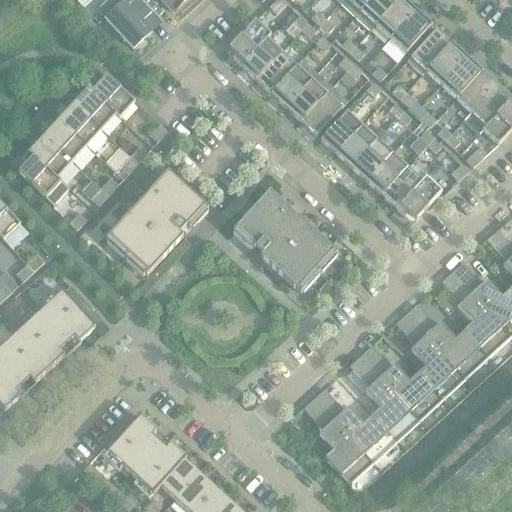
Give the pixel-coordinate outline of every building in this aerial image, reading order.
[(110,0),(97,12),(133,50),(151,33),(147,28),(156,20),(139,1),(139,0),(110,0)] [(159,0),(172,14),(187,0),(159,0)] [(287,7),(280,0),(278,0),(269,9),(276,16),(287,7)] [(328,0),(337,8),(344,0),(328,0)] [(344,0),(337,8),(352,22),(372,0),(344,0)] [(367,36),(375,27),(400,0),(372,0),(352,22),(367,36)] [(400,0),(375,27),(390,41),(416,13),(402,0),(400,0)] [(432,27),(416,13),(390,41),(406,56),(432,27)] [(325,21),(317,14),(311,21),(319,28),(325,21)] [(292,26),(301,33),(307,26),(299,18),(292,26)] [(319,28),(326,35),(327,36),(334,29),(325,21),(319,28)] [(267,41),(270,37),(254,22),(228,51),(236,58),(232,61),(240,69),(266,40),(267,41)] [(316,33),(307,26),(301,33),(309,41),(316,33)] [(452,45),(436,31),(406,63),(422,78),(426,74),(452,45)] [(240,69),(255,83),(281,54),(267,41),(266,40),(240,69)] [(330,47),(322,40),(316,47),(324,54),(330,47)] [(356,49),(347,41),(340,48),(349,56),(356,49)] [(426,74),(441,88),(467,59),(452,45),(426,74)] [(349,56),(357,64),(364,56),(356,49),(349,56)] [(255,83),(270,97),(296,68),(281,54),(255,83)] [(441,88),(456,101),(482,73),(467,59),(441,88)] [(337,67),(345,75),(352,67),(344,60),(337,67)] [(302,62),(296,68),(270,97),(285,110),(317,76),(302,62)] [(361,75),(352,67),(345,75),(354,82),(361,75)] [(380,84),(386,77),(377,69),(371,76),(380,84)] [(456,101),(470,115),(471,115),(497,87),(482,73),(456,101)] [(285,110),(300,124),(332,90),(317,76),(285,110)] [(87,91),(115,117),(119,121),(134,104),(106,78),(99,86),(95,83),(87,91)] [(381,94),(372,85),(365,93),(374,101),(381,94)] [(406,95),(398,87),(391,94),(399,102),(406,95)] [(470,115),(464,122),(479,137),(482,133),(482,132),(485,128),(486,129),(511,101),(497,87),(471,115),(470,115)] [(300,124),(316,138),(347,104),(332,90),(300,124)] [(87,91),(72,107),(101,133),(115,117),(87,91)] [(399,102),(408,110),(414,103),(406,95),(399,102)] [(482,133),(498,147),(511,131),(511,100),(511,101),(486,129),(485,128),(482,132),(482,133)] [(388,114),(396,121),(403,114),(395,106),(388,114)] [(72,107),(58,123),(86,149),(101,133),(72,107)] [(320,142),(336,157),(362,128),(346,114),(320,142)] [(411,121),(403,114),(396,121),(404,129),(411,121)] [(430,130),(436,122),(428,115),(421,122),(430,130)] [(58,123),(43,139),(72,165),(86,149),(58,123)] [(167,134),(159,127),(150,137),(157,145),(167,134)] [(336,157),(351,170),(377,142),(362,128),(336,157)] [(451,136),(443,129),(436,136),(445,143),(451,136)] [(433,141),(425,134),(418,141),(427,148),(433,141)] [(445,143),(453,151),(459,144),(451,136),(445,143)] [(43,139),(29,155),(57,181),(58,180),(72,165),(43,139)] [(427,148),(435,156),(441,149),(433,141),(427,148)] [(351,170),(366,184),(392,156),(377,142),(351,170)] [(147,155),(140,149),(130,160),(137,166),(147,155)] [(480,149),(476,153),(483,160),(487,157),(480,149)] [(443,153),(436,161),(440,164),(447,157),(443,153)] [(483,160),(476,153),(465,162),(472,170),(483,160)] [(70,191),(58,180),(57,181),(29,155),(21,163),(25,167),(18,175),(54,208),(70,191)] [(366,184),(381,198),(407,169),(392,156),(366,184)] [(130,160),(121,171),(127,177),(137,166),(130,160)] [(468,174),(461,167),(450,176),(457,184),(468,174)] [(381,198),(396,212),(422,183),(407,169),(381,198)] [(422,183),(396,212),(404,219),(408,215),(415,222),(441,194),(439,192),(446,185),(432,172),(426,179),(425,179),(422,183)] [(208,211),(168,174),(105,242),(146,278),(208,211)] [(118,187),(110,180),(100,191),(108,198),(118,187)] [(100,191),(90,201),(98,209),(108,198),(100,191)] [(300,295),(337,255),(269,193),(232,233),(300,295)] [(0,239),(3,242),(20,227),(0,205),(0,239)] [(86,222),(78,215),(69,226),(76,233),(86,222)] [(511,226),(508,223),(498,232),(511,248),(511,226)] [(511,277),(511,289),(509,292),(511,294),(511,248),(498,232),(487,242),(507,264),(503,267),(511,277)] [(33,274),(44,265),(37,257),(26,267),(33,274)] [(482,286),(462,265),(452,275),(511,340),(511,338),(511,294),(509,292),(501,299),(486,283),(482,286)] [(26,267),(15,277),(22,284),(33,274),(26,267)] [(472,326),(463,334),(488,361),(511,340),(452,275),(441,285),(461,306),(457,310),(472,326)] [(0,302),(1,304),(12,294),(5,286),(0,289),(0,302)] [(0,416),(102,323),(69,288),(0,351),(0,416)] [(416,307),(406,317),(465,382),(488,361),(463,334),(455,341),(440,325),(436,328),(416,307)] [(426,368),(417,376),(442,403),(465,382),(406,317),(395,327),(415,348),(411,352),(426,368)] [(370,349),(360,359),(419,424),(442,403),(417,376),(409,384),(394,367),(390,371),(370,349)] [(380,411),(371,418),(396,445),(419,424),(360,359),(349,369),(369,390),(365,394),(380,411)] [(324,391),(314,401),(373,466),(396,445),(371,418),(363,426),(348,409),(344,413),(324,391)] [(349,488),(373,466),(314,401),(303,411),(322,432),(318,436),(334,453),(325,461),(349,488)] [(140,418),(106,455),(152,497),(160,489),(185,461),(186,461),(170,446),(165,452),(151,439),(156,433),(140,418)] [(185,461),(160,489),(176,503),(201,475),(185,461)] [(82,473),(97,486),(103,479),(89,466),(82,473)] [(176,503),(171,508),(175,511),(192,511),(215,488),(201,475),(176,503)] [(97,486),(111,499),(118,492),(103,479),(97,486)] [(215,488),(192,511),(220,511),(229,502),(215,488)] [(126,511),(132,505),(118,492),(111,499),(125,511),(126,511)] [(240,511),(229,502),(220,511),(240,511)]
